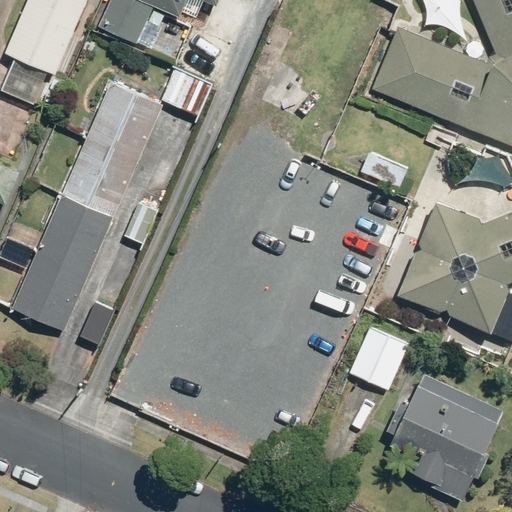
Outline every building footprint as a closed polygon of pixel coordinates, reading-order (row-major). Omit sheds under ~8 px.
[(32,0),(12,48),(39,57),(61,70),(92,0),(32,0)] [(154,0),(114,0),(105,22),(142,39),(159,2),(154,0)] [(158,0),(187,12),(189,7),(203,13),(208,0),(220,0),(224,2),(225,0),(158,0)] [(387,0),(311,0),(309,7),(372,34),(387,0)] [(511,0),(473,0),(496,53),(487,63),(399,27),(373,90),(511,143),(511,211),(484,222),(436,202),(398,294),(493,334),(511,283),(511,0)] [(324,56),(313,80),(344,93),(354,70),(324,56)] [(222,83),(180,67),(169,95),(211,111),(222,83)] [(119,77),(17,304),(69,327),(170,100),(146,86),(119,77)] [(0,210),(6,197),(14,200),(28,165),(0,152),(0,210)] [(164,209),(141,199),(127,231),(150,241),(164,209)] [(124,305),(102,295),(84,334),(106,344),(124,305)] [(372,329),(351,373),(388,391),(409,347),(372,329)] [(506,411),(426,372),(411,403),(403,399),(388,431),(396,434),(391,445),(414,456),(407,470),(434,483),(431,489),(462,503),(506,411)]
